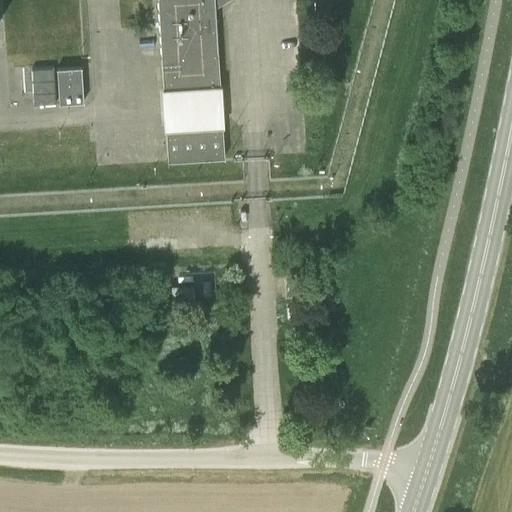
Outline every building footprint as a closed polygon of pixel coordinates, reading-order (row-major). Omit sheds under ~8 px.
[(156,0),(162,88),(218,84),(212,0),(156,0)] [(54,102),(52,66),(30,68),(33,103),(54,102)] [(82,100),(80,66),(55,67),(57,102),(82,100)] [(221,126),(164,129),(166,161),(223,157),(221,126)] [(296,295),(295,271),(282,272),(283,296),(296,295)]
